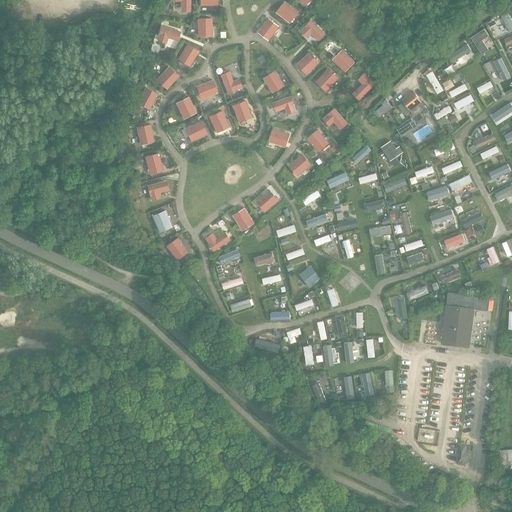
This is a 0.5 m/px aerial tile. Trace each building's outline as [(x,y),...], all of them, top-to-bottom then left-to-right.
[(181,2),(180,12),(190,12),(190,0),(174,0),(174,1),(181,2)] [(275,12),(290,24),(299,12),(285,1),(275,12)] [(511,20),(508,12),(501,15),(509,31),(511,28),(511,20)] [(268,17),(257,32),(269,41),(280,26),(268,17)] [(197,36),(212,36),(212,18),(197,18),(197,36)] [(311,34),(319,41),(325,34),(311,19),(300,31),(307,38),(311,34)] [(181,31),(161,25),(156,41),(166,44),(168,38),(178,41),(181,31)] [(485,28),(471,37),(482,54),(489,49),(483,39),(489,35),(485,28)] [(187,44),(177,59),(190,67),(199,51),(187,44)] [(355,62),(342,49),(332,60),(345,72),(355,62)] [(307,75),(320,62),(309,52),(296,64),(307,75)] [(501,57),(494,61),(504,81),(511,77),(501,57)] [(452,65),(446,68),(449,74),(455,71),(452,65)] [(168,66),(156,79),(166,90),(179,76),(168,66)] [(315,82),(326,92),(339,78),(328,68),(315,82)] [(437,93),(444,89),(432,68),(425,72),(437,93)] [(275,70),(263,78),(273,93),(285,86),(275,70)] [(229,71),(220,74),(227,94),(242,88),(239,78),(233,80),(229,71)] [(354,91),(362,98),(376,83),(364,72),(357,80),(362,84),(354,91)] [(213,79),(196,86),(201,100),(218,93),(213,79)] [(490,81),(477,88),(480,94),(493,87),(490,81)] [(450,89),(452,95),(469,89),(467,83),(450,89)] [(136,103),(149,110),(158,94),(145,87),(136,103)] [(413,91),(402,100),(403,102),(410,110),(415,116),(420,112),(422,114),(428,110),(426,107),(413,91)] [(458,108),(475,101),(472,94),(455,101),(458,108)] [(291,95),(272,103),(276,112),(285,109),(287,114),(296,111),(291,95)] [(188,96),(175,103),(183,119),(197,113),(188,96)] [(374,112),(378,118),(392,107),(386,99),(381,103),(383,105),(374,112)] [(245,100),(232,105),(238,122),(252,117),(245,100)] [(450,104),(435,113),(438,118),(453,110),(450,104)] [(494,115),(498,120),(511,110),(511,107),(509,104),(494,115)] [(334,122),(340,130),(348,123),(334,108),(322,119),(329,126),(334,122)] [(208,116),(216,133),(230,127),(222,110),(208,116)] [(397,127),(396,128),(401,136),(417,126),(411,118),(397,127)] [(184,128),(191,142),(207,134),(201,120),(184,128)] [(151,124),(136,127),(140,145),(154,142),(151,124)] [(285,147),(290,133),(273,127),(268,141),(285,147)] [(306,139),(318,152),(330,143),(318,129),(306,139)] [(494,132),(476,141),(479,147),(497,138),(494,132)] [(400,163),(396,157),(403,152),(399,147),(396,149),(391,141),(381,147),(394,167),(400,163)] [(353,156),(358,162),(373,150),(367,143),(353,156)] [(481,152),(484,158),(500,150),(497,144),(481,152)] [(149,174),(164,170),(159,153),(144,157),(149,174)] [(312,165),(302,153),(288,165),(298,176),(312,165)] [(443,166),(445,173),(465,166),(462,160),(443,166)] [(493,179),(511,169),(508,162),(490,171),(493,179)] [(328,177),(330,186),(350,180),(348,172),(328,177)] [(359,176),(360,182),(378,179),(377,172),(359,176)] [(470,173),(450,183),(453,190),(473,180),(470,173)] [(387,191),(408,183),(405,175),(384,183),(387,191)] [(151,201),(161,198),(159,192),(169,190),(166,180),(147,185),(151,201)] [(499,199),(511,193),(511,183),(496,191),(499,199)] [(447,184),(427,191),(430,200),(451,192),(447,184)] [(255,201),(265,212),(279,200),(269,189),(255,201)] [(318,189),(303,198),(306,204),(322,195),(318,189)] [(365,202),(366,210),(387,205),(385,198),(365,202)] [(466,227),(485,218),(479,206),(460,215),(466,227)] [(245,208),(232,215),(242,231),(255,223),(245,208)] [(451,209),(434,215),(436,221),(453,215),(451,209)] [(152,216),(159,233),(173,227),(166,210),(152,216)] [(400,212),(406,233),(413,231),(408,210),(400,212)] [(328,213),(307,218),(308,225),(330,221),(328,213)] [(359,226),(357,217),(339,221),(341,230),(359,226)] [(372,236),(393,231),(391,223),(370,229),(372,236)] [(254,230),(260,241),(271,234),(266,224),(254,230)] [(295,224),(277,230),(279,236),(297,230),(295,224)] [(213,232),(205,238),(214,251),(231,240),(225,231),(217,237),(213,232)] [(448,247),(466,240),(463,232),(445,239),(448,247)] [(330,234),(315,237),(316,243),(332,240),(330,234)] [(166,246),(177,261),(189,252),(179,237),(166,246)] [(348,257),(355,256),(350,238),(344,239),(348,257)] [(422,239),(405,244),(407,250),(424,245),(422,239)] [(486,248),(492,263),(500,260),(494,245),(486,248)] [(304,247),(287,253),(289,259),(306,253),(304,247)] [(221,263),(242,255),(239,248),(218,256),(221,263)] [(410,263),(425,257),(423,250),(407,256),(410,263)] [(256,264),(275,260),(274,251),(255,255),(256,264)] [(384,253),(376,254),(377,273),(385,272),(384,253)] [(310,286),(321,277),(311,264),(300,273),(310,286)] [(459,268),(441,275),(444,282),(462,275),(459,268)] [(265,285),(283,279),(281,272),(263,278),(265,285)] [(243,275),(222,282),(224,289),(245,282),(243,275)] [(407,290),(409,298),(429,293),(427,285),(407,290)] [(474,309),(487,311),(489,298),(448,292),(441,343),(469,347),(474,309)] [(404,295),(396,297),(400,318),(409,316),(404,295)] [(233,311),(254,305),(251,297),(231,304),(233,311)] [(313,298),(295,304),(297,309),(315,303),(313,298)] [(271,310),(271,318),(291,318),(291,310),(271,310)] [(336,315),(341,337),(350,335),(344,313),(336,315)] [(324,320),(317,321),(322,339),(328,337),(324,320)] [(300,326),(287,331),(289,337),(302,333),(300,326)] [(477,328),(476,343),(484,344),(485,329),(477,328)] [(273,351),(281,351),(282,332),(273,332),(273,351)] [(373,337),(367,338),(369,356),(376,356),(373,337)] [(305,345),(306,363),(314,363),(313,344),(305,345)] [(385,386),(385,391),(394,391),(395,369),(385,369),(385,381),(379,381),(379,386),(385,386)] [(370,371),(364,373),(369,393),(375,392),(370,371)] [(353,375),(347,376),(349,394),(356,393),(353,375)] [(466,450),(466,444),(459,443),(457,463),(464,464),(469,460),(469,455),(466,450)] [(511,463),(511,454),(501,455),(502,464),(511,463)] [(486,485),(492,488),(495,479),(489,477),(486,485)]
